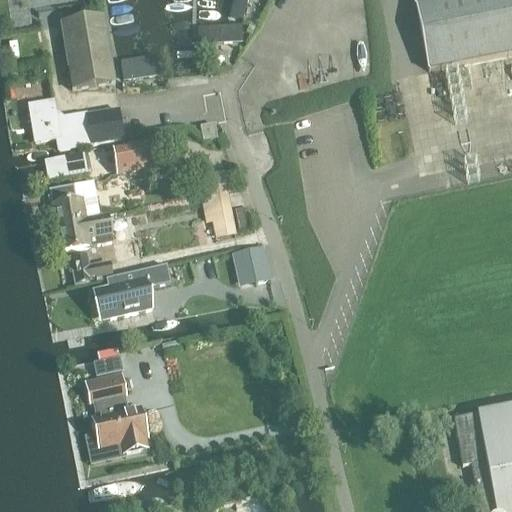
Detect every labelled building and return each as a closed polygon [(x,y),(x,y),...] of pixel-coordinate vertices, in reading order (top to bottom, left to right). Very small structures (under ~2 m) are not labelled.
[(227,0),(223,17),(242,22),(247,0),(227,0)] [(511,0),(413,0),(426,60),(428,73),(511,57),(511,0)] [(61,26),(72,92),(113,85),(103,19),(61,26)] [(241,27),(196,32),(198,48),(242,43),(241,27)] [(156,58),(120,61),(122,81),(158,78),(156,58)] [(56,118),(55,118),(53,105),(30,108),(36,144),(57,140),(59,152),(124,142),(119,112),(85,118),(89,137),(73,140),(70,120),(60,122),(60,120),(56,118)] [(203,144),(216,141),(214,127),(200,129),(203,144)] [(156,170),(151,143),(113,149),(117,176),(156,170)] [(84,151),(44,161),(50,181),(89,171),(84,151)] [(51,206),(54,223),(94,216),(93,208),(96,208),(92,185),(50,193),(52,206),(51,206)] [(213,225),(215,239),(234,236),(226,195),(200,200),(205,226),(213,225)] [(245,208),(233,210),(237,231),(249,228),(245,208)] [(95,220),(94,216),(54,223),(60,256),(111,246),(106,218),(95,220)] [(260,252),(244,256),(252,288),(268,284),(260,252)] [(75,287),(111,279),(108,265),(88,269),(86,258),(70,261),(75,287)] [(104,290),(102,291),(108,321),(150,312),(146,291),(168,286),(164,270),(106,282),(107,287),(104,287),(104,290)] [(119,360),(92,366),(95,380),(122,374),(119,360)] [(120,379),(86,387),(90,406),(93,406),(97,421),(92,422),(98,449),(99,452),(111,449),(121,447),(121,449),(123,456),(146,451),(146,449),(144,441),(146,441),(140,412),(121,416),(117,400),(125,399),(120,379)] [(511,511),(511,410),(453,422),(462,469),(470,468),(478,511),(511,511)]
